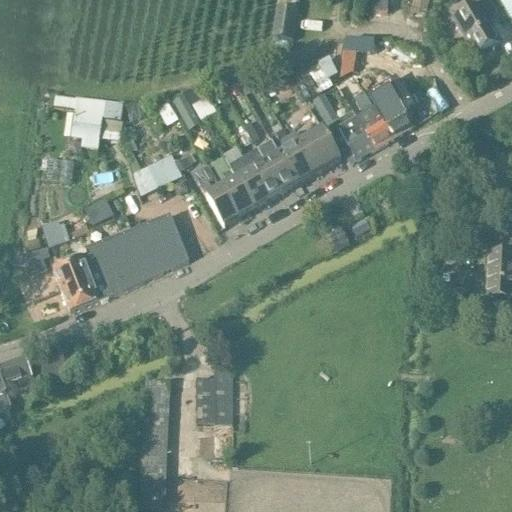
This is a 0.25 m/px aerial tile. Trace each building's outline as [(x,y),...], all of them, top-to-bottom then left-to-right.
[(387,17),(388,0),(364,0),(364,15),(387,17)] [(428,2),(414,0),(412,0),(410,17),(425,19),(428,2)] [(468,14),(454,23),(475,60),(480,57),(485,61),(491,60),(492,59),(493,58),(494,56),(494,55),(494,54),(493,49),(498,46),(485,24),(497,17),(493,11),(500,7),(495,0),(469,0),(463,4),(468,14)] [(292,44),(296,23),(297,13),(276,10),(271,41),(292,44)] [(275,80),(284,96),(294,90),(303,108),(319,99),(301,66),(275,80)] [(312,80),(322,97),(333,91),(323,74),(326,73),(323,68),(309,76),(312,80)] [(361,93),(358,86),(353,78),(352,78),(335,89),(344,104),(361,93)] [(202,95),(185,99),(193,113),(208,105),(202,95)] [(102,123),(120,126),(123,108),(55,100),(54,111),(74,114),(70,141),(85,143),(84,151),(98,153),(102,123)] [(412,132),(394,102),(373,115),(391,145),(412,132)] [(315,110),(320,120),(330,115),(324,105),(315,110)] [(143,121),(139,107),(125,108),(131,126),(143,121)] [(391,145),(373,115),(365,120),(355,126),(373,156),(391,145)] [(356,165),(373,156),(355,126),(333,139),(350,167),(355,164),(356,165)] [(245,134),(252,147),(260,143),(253,130),(245,134)] [(288,142),(284,137),(282,133),(275,137),(286,156),(279,160),(297,190),(311,182),(288,142)] [(295,138),(288,142),(311,182),(340,165),(323,135),(301,148),(295,138)] [(283,199),(259,158),(257,154),(241,163),(249,177),(267,208),(283,199)] [(267,154),(259,158),(283,199),(297,190),(279,160),(272,164),(267,154)] [(253,216),(230,175),(223,163),(216,167),(229,189),(221,193),(239,224),(253,216)] [(267,208),(249,177),(241,163),(228,171),(231,175),(230,175),(253,216),(267,208)] [(194,179),(201,192),(208,187),(214,185),(207,172),(194,179)] [(224,232),(239,224),(221,193),(214,197),(208,187),(201,192),(224,232)] [(83,216),(92,232),(113,220),(104,202),(91,209),(92,212),(83,216)] [(50,273),(68,319),(122,297),(189,266),(169,219),(82,254),(85,260),(50,273)] [(331,228),(317,234),(327,252),(339,246),(331,228)] [(511,243),(509,244),(508,260),(487,259),(485,303),(492,303),(491,319),(507,320),(507,304),(511,304),(511,243)] [(17,263),(14,271),(24,272),(42,265),(48,263),(47,255),(17,263)] [(69,376),(62,356),(38,365),(45,385),(69,376)] [(35,387),(25,360),(0,369),(0,416),(14,411),(6,389),(21,384),(24,391),(35,387)] [(196,429),(232,428),(230,368),(213,369),(213,385),(196,385),(196,429)] [(146,511),(163,511),(169,387),(146,386),(140,511),(146,511)]
